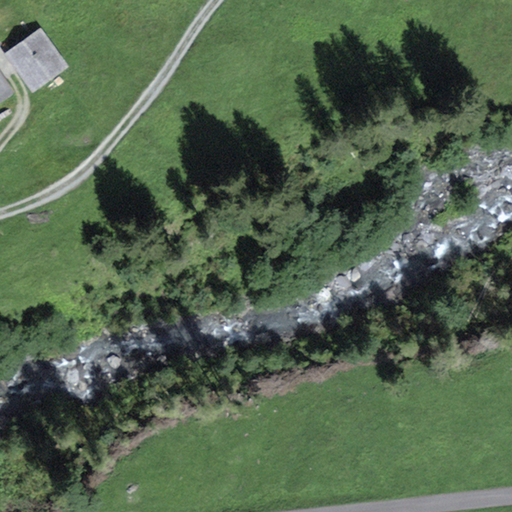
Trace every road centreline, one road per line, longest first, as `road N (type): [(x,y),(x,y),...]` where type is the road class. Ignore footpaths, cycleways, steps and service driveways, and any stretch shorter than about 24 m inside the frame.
road 1 (track): [(218,0),(83,172),(0,213)]
road 2 (unclassified): [(511,496),(356,511)]
